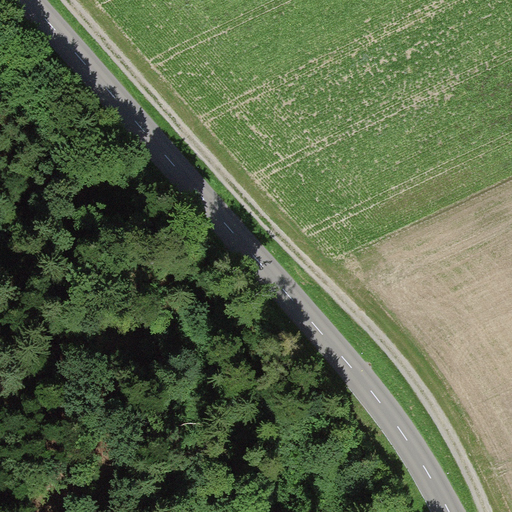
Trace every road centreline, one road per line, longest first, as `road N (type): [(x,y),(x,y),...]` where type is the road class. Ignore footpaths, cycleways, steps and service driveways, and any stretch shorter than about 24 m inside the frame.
road 1 (track): [(489,511),(466,458),(391,347),(244,199),(66,0)]
road 2 (tertiary): [(451,511),(395,422),(28,0)]
